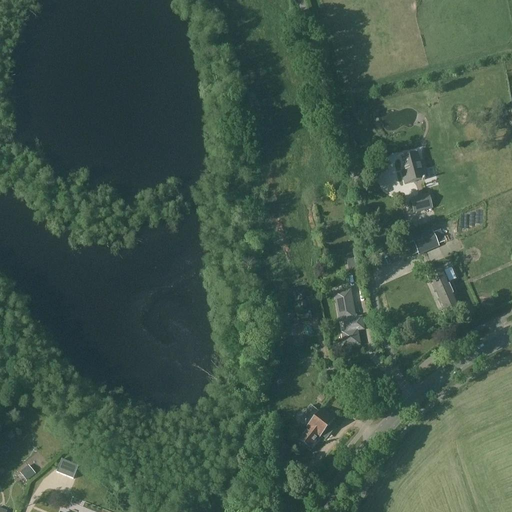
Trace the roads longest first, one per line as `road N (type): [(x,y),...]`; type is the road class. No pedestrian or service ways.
road 1 (unclassified): [(408,405),(375,312),(359,202),(296,0)]
road 2 (secondary): [(316,511),(408,405)]
road 3 (secondary): [(408,405),(511,338)]
